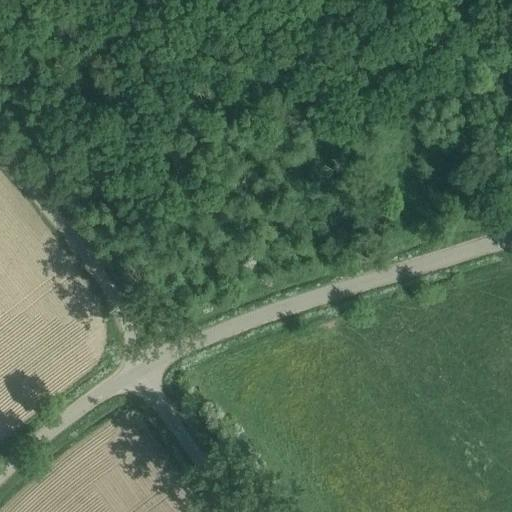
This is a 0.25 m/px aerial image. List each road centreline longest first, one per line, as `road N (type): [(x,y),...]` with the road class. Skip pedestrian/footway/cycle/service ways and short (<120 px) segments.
road 1 (tertiary): [(144,367),(287,306),(511,235)]
road 2 (unclassified): [(144,367),(112,292),(0,154)]
road 3 (tertiary): [(0,475),(144,367)]
road 4 (track): [(243,511),(156,402),(144,367)]
